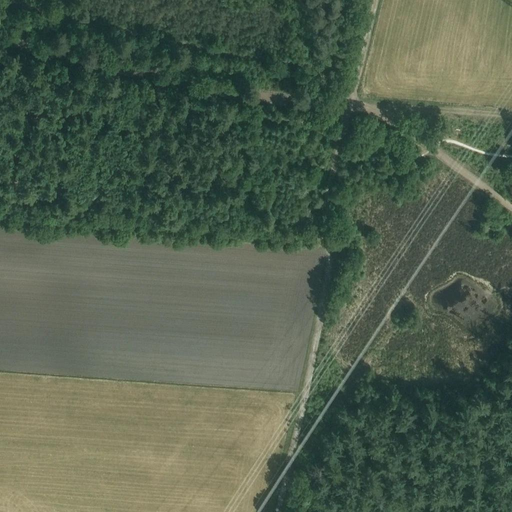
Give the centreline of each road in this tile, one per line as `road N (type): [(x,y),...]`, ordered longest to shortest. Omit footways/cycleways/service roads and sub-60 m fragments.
road 1 (track): [(0,41),(177,80),(372,107)]
road 2 (track): [(0,215),(319,239)]
road 3 (track): [(275,511),(329,253),(319,239)]
road 4 (track): [(372,0),(319,239)]
road 5 (track): [(311,339),(433,471)]
road 6 (track): [(372,107),(511,121)]
